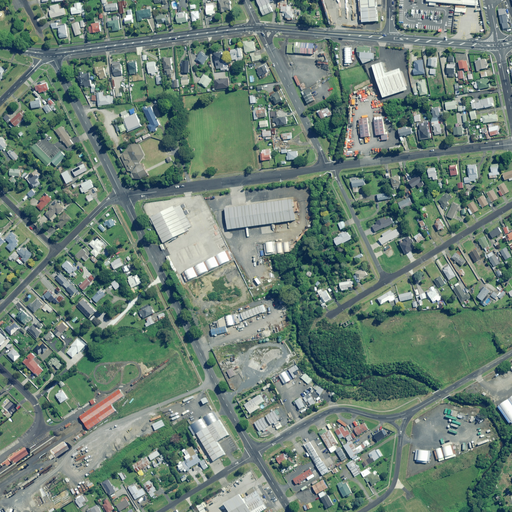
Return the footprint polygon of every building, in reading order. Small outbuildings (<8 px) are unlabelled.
[(232,4),(231,0),(230,0),(229,0),(219,0),(221,13),(225,12),(225,11),(231,10),(230,5),(232,4)] [(357,0),(359,24),(375,23),(373,0),(357,0)] [(124,13),(123,8),(127,7),(126,5),(127,5),(127,1),(125,2),(125,1),(119,2),(120,14),(124,13)] [(267,2),(257,6),(260,14),(270,10),(267,2)] [(81,6),(81,3),(74,4),(75,7),(71,8),(72,14),(82,13),(82,12),(85,11),(84,5),(81,6)] [(118,10),(117,3),(106,5),(107,11),(112,10),(112,11),(118,10)] [(215,14),(213,3),(206,4),(207,15),(210,14),(210,16),(212,15),(212,14),(215,14)] [(60,9),(58,4),(50,6),(51,10),(49,11),(51,18),(66,14),(64,8),(60,9)] [(152,16),(151,6),(147,7),(148,10),(137,11),(138,21),(143,21),(143,18),(148,17),(152,16)] [(286,12),(286,19),(288,19),(288,20),(291,20),(291,18),(293,18),(294,7),(281,6),(281,12),(286,12)] [(507,15),(506,9),(499,10),(500,16),(501,24),(502,24),(503,29),(509,28),(507,15)] [(134,23),(131,10),(128,11),(129,18),(125,18),(126,24),(134,23)] [(199,19),(199,11),(191,12),(193,21),(197,21),(196,19),(199,19)] [(191,22),(190,13),(176,14),(178,23),(191,22)] [(157,16),(158,23),(166,22),(166,24),(169,24),(169,18),(165,18),(165,15),(157,16)] [(121,30),(119,20),(108,22),(109,27),(113,26),(114,31),(121,30)] [(81,29),(78,22),(72,24),(76,36),(81,34),(79,29),(81,29)] [(65,25),(65,24),(57,25),(57,23),(51,24),(52,29),(58,28),(60,38),(67,37),(66,25),(65,25)] [(101,32),(99,23),(91,24),(92,26),(89,27),(90,33),(101,32)] [(256,51),(254,41),(248,42),(247,41),(243,42),(246,54),(248,54),(248,52),(256,51)] [(286,41),(285,52),(310,54),(311,43),(286,41)] [(368,47),(354,47),(354,54),(361,63),(371,60),(371,53),(367,53),(368,47)] [(243,60),(241,48),(230,50),(232,60),(236,59),(237,61),(243,60)] [(208,57),(201,52),(196,60),(203,65),(208,57)] [(225,68),(222,52),(214,53),(217,69),(225,68)] [(254,53),(250,54),(251,56),(252,62),(262,60),(261,55),(255,56),(254,53)] [(164,71),(165,79),(171,78),(171,75),(172,75),(171,70),(173,70),(171,57),(167,58),(167,57),(163,58),(165,71),(164,71)] [(481,60),(481,58),(478,58),(479,61),(475,61),(477,71),(480,71),(479,70),(488,68),(487,59),(481,60)] [(424,74),(422,60),(414,61),(415,69),(414,69),(414,75),(424,74)] [(469,69),(468,60),(459,61),(460,69),(464,69),(465,71),(470,71),(470,69),(469,69)] [(138,73),(136,61),(129,62),(130,74),(138,73)] [(123,75),(121,62),(113,62),(114,76),(123,75)] [(156,66),(155,62),(148,63),(149,74),(152,73),(152,75),(155,75),(155,72),(158,72),(158,66),(156,66)] [(380,98),(404,89),(396,68),(382,73),(378,63),(368,67),(380,98)] [(268,72),(265,65),(257,69),(258,72),(259,76),(268,72)] [(99,75),(100,79),(104,79),(104,77),(106,77),(104,67),(98,68),(98,67),(95,68),(96,74),(97,74),(98,76),(99,75)] [(85,87),(91,86),(89,73),(83,73),(83,72),(80,72),(80,76),(79,76),(79,81),(81,81),(81,85),(85,85),(85,87)] [(211,79),(204,74),(199,83),(206,88),(211,79)] [(474,85),(475,89),(479,88),(479,89),(490,87),(488,78),(477,80),(478,84),(474,85)] [(427,94),(424,80),(421,80),(421,81),(417,82),(420,95),(427,94)] [(47,83),(35,87),(37,92),(39,91),(40,93),(49,90),(47,83)] [(312,100),(306,88),(299,91),(305,103),(312,100)] [(104,96),(103,92),(97,93),(99,106),(114,104),(113,95),(104,96)] [(283,101),(278,92),(272,95),(273,96),(270,97),(272,101),(274,100),(276,104),(283,101)] [(55,105),(49,97),(46,100),(52,108),(55,105)] [(41,107),(40,98),(36,99),(36,101),(31,102),(32,109),(41,107)] [(493,106),(492,98),(479,100),(480,102),(472,104),(473,109),(476,108),(477,109),(485,108),(486,108),(493,106)] [(457,109),(456,101),(446,103),(447,110),(457,109)] [(151,106),(150,104),(142,108),(150,124),(148,126),(151,132),(156,130),(155,128),(160,126),(151,106)] [(263,110),(263,108),(259,108),(259,110),(253,111),(255,120),(258,119),(258,118),(267,117),(266,109),(263,110)] [(320,110),(317,112),(320,117),(321,117),(322,119),(328,116),(328,117),(332,115),(330,111),(329,112),(328,108),(320,111),(320,110)] [(433,125),(439,124),(438,118),(440,117),(439,108),(432,108),(434,117),(431,118),(432,126),(433,126),(433,125)] [(13,130),(27,117),(22,111),(21,112),(20,111),(16,115),(17,116),(11,121),(13,122),(9,125),(13,130)] [(129,117),(127,111),(121,113),(123,116),(122,117),(128,132),(142,126),(137,114),(129,117)] [(488,115),(483,116),(483,123),(498,122),(497,115),(491,115),(491,114),(488,115)] [(382,134),(381,116),(372,117),(374,135),(382,134)] [(431,138),(430,129),(428,116),(425,116),(425,119),(424,120),(424,124),(420,124),(421,130),(419,130),(421,140),(431,138)] [(278,126),(287,124),(286,117),(273,119),(274,122),(277,122),(278,126)] [(366,135),(365,118),(356,119),(358,136),(366,135)] [(433,125),(433,126),(435,135),(442,134),(441,127),(440,127),(440,124),(439,124),(433,125)] [(459,124),(456,124),(456,127),(454,128),(454,135),(463,135),(462,127),(459,127),(459,124)] [(71,139),(62,126),(56,131),(61,139),(60,140),(61,142),(63,141),(65,143),(68,147),(73,144),(70,139),(71,139)] [(499,131),(498,126),(489,128),(491,136),(499,134),(498,131),(499,131)] [(407,129),(407,127),(398,129),(401,137),(412,134),(410,128),(407,129)] [(487,131),(486,127),(482,128),(483,134),(485,133),(487,139),(490,139),(488,131),(487,131)] [(52,160),(35,144),(30,149),(47,166),(52,162),(56,166),(66,156),(61,151),(52,160)] [(115,155),(125,172),(127,174),(130,179),(137,179),(139,178),(147,175),(142,163),(138,164),(137,163),(142,155),(137,144),(127,144),(115,155)] [(263,150),(263,151),(262,151),(262,153),(261,153),(262,161),(271,160),(271,155),(273,155),(272,152),(271,153),(270,149),(263,150)] [(10,150),(7,153),(9,155),(14,161),(18,157),(13,151),(12,152),(10,150)] [(299,155),(298,155),(298,151),(288,152),(288,156),(287,156),(287,160),(298,159),(298,158),(299,158),(299,155)] [(81,175),(76,177),(75,178),(77,181),(85,177),(83,173),(88,170),(84,164),(83,165),(82,161),(77,164),(79,167),(73,170),(76,176),(81,174),(81,175)] [(469,177),(465,178),(465,183),(479,182),(477,164),(468,165),(469,177)] [(458,175),(457,165),(450,166),(451,176),(458,175)] [(499,175),(499,165),(491,165),(491,173),(489,173),(489,178),(496,178),(496,175),(499,175)] [(21,170),(10,169),(10,176),(13,176),(9,179),(14,185),(18,182),(14,178),(15,176),(20,177),(21,170)] [(437,179),(436,169),(428,169),(429,178),(433,177),(433,180),(437,179)] [(511,179),(511,170),(503,174),(505,180),(509,179),(510,181),(511,179)] [(40,178),(37,174),(32,178),(31,177),(28,180),(34,189),(40,184),(37,180),(40,178)] [(401,188),(398,176),(391,178),(393,188),(397,187),(398,189),(401,188)] [(423,183),(419,176),(409,181),(413,188),(419,184),(419,185),(423,183)] [(365,185),(364,179),(352,181),(354,193),(357,192),(356,187),(365,185)] [(94,187),(90,180),(81,184),(83,187),(81,188),(83,193),(85,192),(85,193),(89,191),(88,190),(94,187)] [(509,191),(504,183),(498,187),(500,190),(498,192),(501,196),(509,191)] [(36,194),(32,190),(26,195),(30,199),(36,194)] [(486,199),(488,204),(498,199),(493,190),(487,193),(489,197),(486,199)] [(449,196),(447,193),(439,201),(442,204),(441,205),(444,208),(449,205),(447,202),(452,197),(450,195),(449,196)] [(47,195),(45,196),(44,195),(39,200),(41,202),(37,206),(41,211),(52,200),(47,195)] [(488,204),(486,199),(483,195),(477,199),(482,208),(488,204)] [(413,204),(410,198),(399,203),(402,209),(413,204)] [(222,208),(224,229),(293,220),(290,199),(222,208)] [(58,214),(64,209),(57,202),(56,201),(49,208),(50,210),(45,214),(50,219),(56,212),(58,214)] [(479,210),(473,202),(467,205),(470,209),(468,210),(471,215),(479,210)] [(459,206),(453,203),(447,216),(453,219),(459,206)] [(182,218),(175,205),(152,217),(164,243),(193,229),(186,216),(182,218)] [(67,215),(65,216),(64,215),(59,220),(61,221),(57,225),(61,230),(71,219),(67,215)] [(116,222),(115,220),(113,221),(113,219),(104,224),(105,226),(108,225),(110,228),(115,225),(114,223),(116,222)] [(442,223),(440,220),(435,224),(439,231),(444,228),(441,224),(442,223)] [(346,227),(344,221),(338,224),(341,230),(346,227)] [(502,233),(498,227),(490,233),(493,238),(502,233)] [(337,236),(332,239),(335,246),(350,238),(346,231),(343,233),(342,231),(337,234),(337,236)] [(17,237),(12,232),(6,239),(10,243),(7,247),(12,252),(19,245),(17,243),(19,242),(16,239),(17,237)] [(425,239),(421,233),(414,237),(418,242),(420,241),(420,242),(425,239)] [(489,246),(484,237),(478,240),(483,249),(489,246)] [(104,245),(98,239),(95,242),(93,240),(90,244),(94,249),(91,252),(96,257),(100,253),(99,252),(103,249),(101,247),(104,245)] [(26,250),(23,247),(18,253),(21,255),(20,257),(26,263),(33,255),(27,249),(26,250)] [(511,257),(507,248),(500,251),(505,260),(511,257)] [(86,261),(89,258),(85,254),(87,252),(83,249),(76,256),(80,260),(82,258),(86,261)] [(15,252),(9,258),(10,258),(9,259),(12,261),(14,259),(15,260),(19,256),(15,252)] [(494,255),(492,252),(488,255),(494,267),(500,264),(495,255),(494,255)] [(467,262),(456,253),(452,257),(462,267),(467,262)] [(190,266),(186,257),(176,261),(181,270),(177,271),(181,279),(190,275),(187,267),(190,266)] [(123,265),(120,258),(114,261),(114,262),(111,263),(114,270),(123,265)] [(67,270),(68,272),(69,273),(70,274),(69,275),(71,277),(73,276),(74,277),(77,275),(74,272),(77,269),(75,267),(73,268),(67,261),(62,266),(65,269),(64,270),(66,271),(67,270)] [(488,271),(482,263),(479,265),(480,266),(476,268),(481,275),(488,271)] [(456,276),(449,266),(445,269),(445,270),(444,271),(450,280),(456,276)] [(368,275),(364,268),(356,273),(360,281),(364,279),(363,278),(368,275)] [(217,270),(205,275),(216,300),(228,295),(217,270)] [(72,285),(73,284),(72,283),(69,280),(68,281),(68,280),(60,273),(58,276),(59,277),(56,279),(63,286),(63,285),(67,289),(67,290),(72,294),(71,295),(72,297),(78,291),(72,285)] [(137,274),(128,278),(129,280),(128,281),(132,288),(142,283),(137,274)] [(96,279),(92,275),(83,284),(81,282),(79,285),(83,290),(96,279)] [(445,284),(441,277),(434,280),(439,288),(445,284)] [(354,284),(354,281),(352,281),(352,279),(347,279),(348,282),(340,283),(341,291),(348,290),(348,288),(353,287),(353,284),(354,284)] [(120,287),(116,280),(111,283),(116,290),(120,287)] [(437,292),(434,286),(430,288),(431,289),(427,291),(433,302),(437,300),(438,301),(441,300),(437,293),(437,292)] [(465,295),(460,286),(454,289),(461,303),(471,297),(468,293),(465,295)] [(490,293),(483,287),(480,291),(481,292),(477,297),(483,301),(490,293)] [(51,302),(52,300),(55,303),(56,302),(57,303),(59,302),(60,303),(64,298),(61,295),(58,297),(55,293),(53,295),(48,289),(43,294),(51,302)] [(323,292),(322,289),(318,292),(325,303),(331,299),(326,291),(323,292)] [(106,294),(102,290),(93,298),(97,303),(106,294)] [(395,296),(392,290),(378,299),(382,305),(389,300),(391,302),(395,300),(393,297),(395,296)] [(413,299),(412,292),(399,295),(401,302),(413,299)] [(43,304),(38,299),(33,304),(31,303),(28,306),(35,313),(43,304)] [(53,310),(47,304),(42,309),(45,312),(47,310),(50,313),(53,310)] [(155,313),(150,304),(141,308),(142,311),(139,312),(140,315),(142,314),(144,318),(155,313)] [(256,306),(237,313),(240,320),(259,312),(256,306)] [(31,319),(24,311),(22,313),(20,312),(19,313),(20,315),(18,317),(25,325),(31,319)] [(101,322),(94,314),(90,318),(97,326),(101,322)] [(154,324),(151,316),(146,319),(148,323),(145,324),(147,327),(154,324)] [(58,337),(62,334),(68,328),(63,322),(59,326),(58,325),(55,328),(57,329),(54,332),(58,337)] [(20,328),(16,323),(11,328),(9,326),(5,329),(12,336),(20,328)] [(41,333),(33,325),(28,330),(36,338),(41,333)] [(223,325),(208,329),(210,336),(225,332),(223,325)] [(55,337),(50,331),(44,337),(47,340),(50,338),(52,339),(55,337)] [(7,340),(0,332),(0,344),(4,348),(11,341),(8,339),(7,340)] [(85,346),(77,339),(71,346),(72,347),(67,353),(73,358),(78,352),(79,353),(85,346)] [(21,356),(14,349),(8,355),(15,362),(21,356)] [(37,357),(32,353),(23,362),(35,374),(35,373),(38,376),(39,375),(40,377),(45,372),(33,360),(37,357)] [(60,362),(56,357),(53,359),(53,358),(48,363),(51,366),(53,364),(58,369),(62,366),(59,363),(60,362)] [(236,375),(232,369),(227,371),(230,378),(236,375)] [(287,390),(281,379),(275,383),(280,393),(287,390)] [(68,399),(62,389),(59,391),(60,392),(56,395),(61,403),(68,399)] [(121,389),(80,416),(84,422),(112,404),(125,395),(121,389)] [(257,394),(242,403),(248,413),(256,408),(254,406),(261,401),(257,394)] [(315,403),(309,394),(304,398),(306,402),(308,401),(311,406),(315,403)] [(306,406),(301,398),(295,402),(300,409),(306,406)] [(15,410),(12,407),(13,406),(6,399),(4,401),(5,402),(1,406),(5,410),(2,413),(7,418),(11,415),(10,414),(15,410)] [(501,405),(495,400),(493,402),(498,408),(501,405)] [(117,411),(112,404),(84,422),(89,429),(117,411)] [(271,410),(263,416),(268,424),(277,419),(271,410)] [(260,418),(252,423),(257,431),(265,426),(260,418)] [(214,420),(203,427),(214,443),(224,436),(214,420)] [(362,422),(351,428),(356,436),(366,429),(362,422)] [(341,425),(333,430),(339,439),(346,434),(341,425)] [(203,427),(193,433),(211,462),(222,455),(214,443),(203,427)] [(335,443),(327,430),(318,436),(326,448),(335,443)] [(373,433),(367,439),(372,443),(378,437),(373,433)] [(359,452),(359,453),(370,446),(366,439),(355,446),(359,452)] [(49,450),(54,457),(68,448),(63,441),(49,450)] [(326,471),(307,441),(300,445),(319,475),(326,471)] [(358,452),(351,441),(341,446),(348,459),(358,453),(358,452)] [(199,460),(190,446),(180,452),(185,459),(179,463),(184,470),(199,460)] [(28,453),(23,447),(7,458),(9,461),(11,460),(14,463),(28,453)] [(344,458),(337,447),(332,451),(338,461),(344,458)] [(381,455),(377,448),(368,454),(372,461),(381,455)] [(429,451),(416,450),(415,460),(428,461),(429,451)] [(160,455),(157,451),(149,456),(151,460),(160,455)] [(288,460),(284,454),(279,458),(283,463),(288,460)] [(131,464),(135,471),(148,463),(144,456),(131,464)] [(357,474),(349,461),(343,464),(352,477),(357,474)] [(310,474),(307,468),(290,479),(294,484),(310,474)] [(370,473),(367,469),(361,473),(364,477),(370,473)] [(375,476),(373,473),(365,479),(368,483),(370,481),(372,485),(381,480),(378,474),(375,476)] [(236,487),(238,490),(241,488),(242,488),(245,486),(244,485),(250,482),(246,476),(240,480),(233,484),(235,488),(236,487)] [(325,487),(320,480),(309,487),(314,494),(325,487)] [(156,491),(150,481),(144,485),(152,497),(155,495),(154,493),(156,491)] [(349,493),(343,483),(335,488),(341,498),(349,493)] [(139,491),(135,484),(129,488),(136,500),(146,494),(143,489),(139,491)] [(259,498),(254,490),(240,499),(242,503),(245,507),(259,498)] [(41,506),(46,502),(41,494),(39,495),(40,495),(38,497),(37,496),(35,497),(41,506)] [(118,499),(114,494),(109,497),(113,502),(118,499)] [(331,504),(324,494),(317,498),(324,509),(331,504)] [(81,495),(75,498),(76,500),(80,508),(86,505),(85,503),(88,501),(85,495),(82,497),(81,495)] [(114,509),(108,498),(104,500),(106,504),(103,505),(107,511),(111,511),(114,509)] [(259,498),(245,507),(247,511),(257,511),(265,507),(259,498)] [(130,505),(127,499),(117,505),(120,511),(130,505)] [(247,511),(245,507),(242,503),(226,511),(247,511)]
